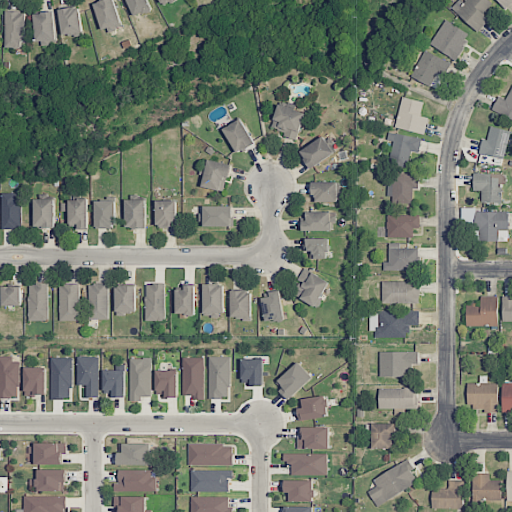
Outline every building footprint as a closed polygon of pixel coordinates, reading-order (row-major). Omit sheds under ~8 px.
[(122,25),(114,0),(104,0),(94,3),(102,31),(122,25)] [(127,0),(135,17),(152,9),(148,0),(127,0)] [(458,0),(451,8),(478,32),(489,19),(483,14),(492,3),(488,0),(465,0),(463,3),(460,0),(458,0)] [(511,0),(497,0),(503,8),(511,0)] [(62,37),(83,35),(80,7),(60,9),(62,37)] [(23,48),(24,11),(6,11),(5,48),(23,48)] [(36,42),(56,41),(55,12),(35,13),(36,42)] [(430,44),(455,60),(471,36),(446,19),(430,44)] [(445,75),(451,63),(425,50),(412,78),(431,87),(438,72),(445,75)] [(511,86),(506,100),(498,96),(491,110),(511,119),(511,86)] [(395,128),(425,134),(428,118),(420,116),(423,102),(402,97),(395,128)] [(270,129),(297,139),(306,114),(279,104),(270,129)] [(255,144),(241,119),(223,129),(237,154),(255,144)] [(510,131),(490,126),(487,140),(483,139),(479,153),(503,159),(510,131)] [(422,139),(389,132),(387,140),(394,142),(389,163),(408,168),(411,151),(419,153),(422,139)] [(299,152),(311,169),(334,153),(323,136),(299,152)] [(224,192),(231,164),(208,159),(202,187),(224,192)] [(419,188),(418,173),(393,174),(394,205),(413,205),(413,188),(419,188)] [(502,203),(502,174),(474,173),(474,190),(481,190),(481,202),(502,203)] [(312,201),(341,202),(341,182),(313,182),(312,201)] [(1,195),(2,229),(22,229),(21,195),(1,195)] [(35,228),(55,228),(55,199),(34,199),(35,228)] [(88,199),(69,199),(70,229),(88,229),(88,199)] [(147,228),(146,199),(126,200),(126,228),(147,228)] [(177,201),(158,200),(157,228),(177,228),(177,201)] [(116,201),(96,201),(96,228),(116,228),(116,201)] [(234,206),(203,206),(203,226),(233,227),(234,206)] [(334,231),(334,212),(307,212),(307,221),(301,221),(302,231),(334,231)] [(499,241),(498,230),(509,230),(509,212),(476,212),(476,242),(499,241)] [(387,237),(413,238),(413,228),(420,228),(420,215),(387,215),(387,237)] [(329,239),(304,239),(304,251),(314,251),(314,259),(329,259),(329,239)] [(418,248),(400,249),(400,243),(389,243),(389,262),(383,262),(384,270),(419,270),(418,248)] [(298,280),(302,282),(294,295),(317,307),(330,282),(304,268),(298,280)] [(420,282),(382,281),(382,304),(420,304),(420,282)] [(165,284),(147,283),(146,321),(165,321),(165,284)] [(48,284),(29,284),(29,321),(48,321),(48,284)] [(79,284),(59,285),(60,321),(80,321),(79,284)] [(89,284),(89,319),(108,320),(109,284),(89,284)] [(224,285),(204,285),(204,316),(224,316),(224,285)] [(137,286),(116,286),(116,312),(136,313),(137,286)] [(22,287),(3,287),(2,305),(22,306),(22,287)] [(177,287),(176,315),(195,315),(195,287),(177,287)] [(251,318),(252,291),(231,291),(230,318),(251,318)] [(284,320),(280,291),(269,292),(270,297),(263,298),(265,322),(284,320)] [(498,296),(481,296),(481,305),(466,305),(466,326),(498,326),(498,296)] [(502,322),(511,321),(511,296),(502,297),(502,322)] [(408,337),(409,325),(419,325),(419,311),(370,311),(369,336),(408,337)] [(409,377),(409,365),(419,365),(419,352),(380,351),(380,376),(409,377)] [(87,397),(100,397),(99,356),(77,357),(78,385),(86,385),(87,397)] [(230,357),(209,356),(209,398),(230,398),(230,357)] [(73,358),(52,357),(51,399),(72,399),(73,358)] [(19,358),(0,358),(0,398),(19,398),(19,358)] [(131,358),(130,401),(142,401),(142,397),(151,397),(152,358),(131,358)] [(205,358),(184,358),(183,395),(193,396),(193,400),(204,400),(205,358)] [(264,359),(242,359),(242,385),(263,385),(264,359)] [(282,388),(280,390),(289,400),(313,377),(298,362),(277,382),(282,388)] [(47,368),(25,367),(25,395),(46,395),(47,368)] [(125,397),(126,371),(104,370),(104,391),(112,391),(112,397),(125,397)] [(178,371),(156,370),(156,396),(178,396),(178,371)] [(497,383),(467,383),(468,411),(498,410),(497,383)] [(511,412),(511,383),(503,383),(502,412),(511,412)] [(417,388),(378,389),(379,409),(418,408),(417,388)] [(300,420),(328,418),(327,396),(302,398),(302,408),(299,408),(300,420)] [(394,449),(394,424),(373,423),(372,448),(394,449)] [(329,427),(299,427),(299,449),(329,449),(329,427)] [(151,443),(123,444),(123,453),(117,453),(118,465),(152,465),(151,443)] [(65,444),(30,444),(30,464),(65,465),(65,444)] [(233,466),(233,444),(189,444),(189,465),(233,466)] [(327,475),(328,454),(284,453),(284,464),(292,464),(291,474),(327,475)] [(377,506),(419,481),(407,460),(373,480),(377,486),(368,491),(377,506)] [(30,479),(30,490),(65,491),(66,469),(38,469),(38,479),(30,479)] [(114,490),(154,491),(155,471),(119,470),(119,483),(114,483),(114,490)] [(231,492),(231,471),(192,470),(191,491),(231,492)] [(502,480),(489,480),(489,473),(473,473),(472,500),(501,501),(502,480)] [(285,501),(314,502),(314,480),(286,480),(285,501)] [(432,508),(464,509),(464,480),(448,480),(448,489),(432,489),(432,508)] [(24,511),(65,511),(66,496),(25,496),(24,511)] [(119,511),(152,511),(152,510),(146,510),(147,497),(115,496),(115,508),(120,508),(119,511)] [(230,511),(230,497),(191,496),(191,511),(230,511)]
